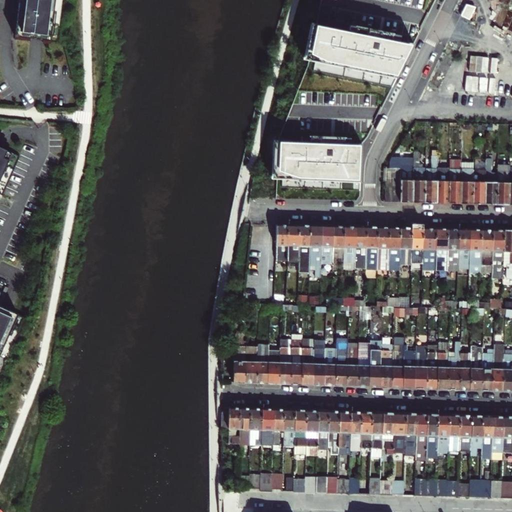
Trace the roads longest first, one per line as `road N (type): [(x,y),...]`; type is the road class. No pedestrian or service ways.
road 1 (residential): [(220,494),(240,502),(511,509)]
road 2 (residential): [(511,405),(219,396)]
road 3 (residential): [(452,0),(374,157),(367,213)]
road 4 (residential): [(367,213),(511,217)]
road 5 (residential): [(244,209),(367,213)]
